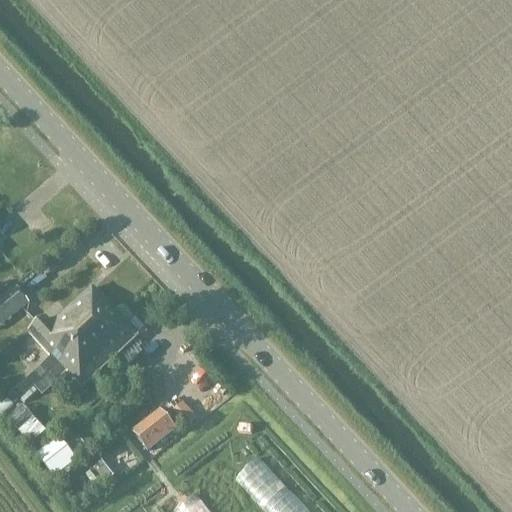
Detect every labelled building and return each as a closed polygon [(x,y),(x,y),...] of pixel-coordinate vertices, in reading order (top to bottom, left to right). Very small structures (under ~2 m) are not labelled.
[(33,342),(48,359),(38,368),(52,383),(63,373),(80,389),(136,338),(91,287),(50,326),(43,318),(26,333),(33,342)] [(0,326),(27,304),(14,289),(0,300),(0,326)] [(201,386),(220,375),(215,366),(196,378),(201,386)] [(158,411),(130,433),(146,453),(174,431),(158,411)] [(57,440),(35,457),(53,480),(75,462),(57,440)] [(102,461),(91,468),(104,484),(114,477),(102,461)] [(63,481),(61,489),(65,494),(73,493),(76,486),(72,480),(63,481)]
